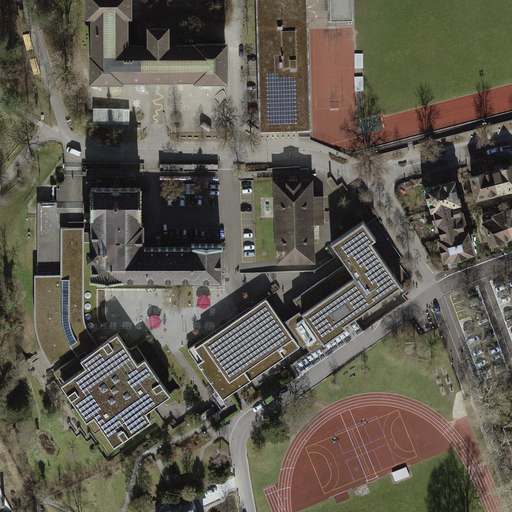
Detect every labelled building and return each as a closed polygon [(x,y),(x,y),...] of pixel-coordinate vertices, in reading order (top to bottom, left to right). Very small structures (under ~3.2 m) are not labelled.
[(97,88),(236,85),(235,43),(178,44),(177,26),(156,26),(156,47),(139,47),(138,23),(143,23),(142,0),(88,0),(89,23),(95,23),(97,88)] [(260,0),(264,134),(318,133),(314,0),(260,0)] [(330,0),(331,20),(354,20),(354,0),(330,0)] [(95,124),(132,122),(132,107),(95,109),(95,124)] [(511,167),(474,178),(482,204),(511,194),(511,167)] [(317,195),(317,178),(276,179),(277,265),(319,264),(318,226),(329,226),(328,195),(317,195)] [(479,258),(460,179),(430,187),(449,265),(479,258)] [(94,284),(230,285),(230,247),(156,246),(156,188),(95,188),(94,236),(94,242),(94,284)] [(511,241),(511,211),(486,219),(494,247),(511,241)] [(324,343),(291,365),(298,376),(364,331),(354,317),(402,285),(372,242),(377,238),(364,220),(332,242),(347,264),(340,269),(294,300),(324,343)] [(85,235),(84,228),(75,228),(64,229),(65,276),(38,277),(39,327),(41,340),(47,353),(55,365),(78,348),(83,356),(92,350),(97,357),(103,352),(98,345),(94,339),(90,332),(86,324),(86,315),(85,242),(94,242),(94,236),(85,235)] [(192,350),(227,401),(305,348),(270,297),(192,350)] [(107,427),(122,449),(160,424),(154,414),(179,397),(154,361),(145,367),(125,338),(103,352),(97,357),(87,363),(93,372),(68,389),(98,433),(107,427)] [(17,511),(18,511),(0,475),(0,511),(17,511)] [(207,511),(201,500),(177,511),(207,511)]
